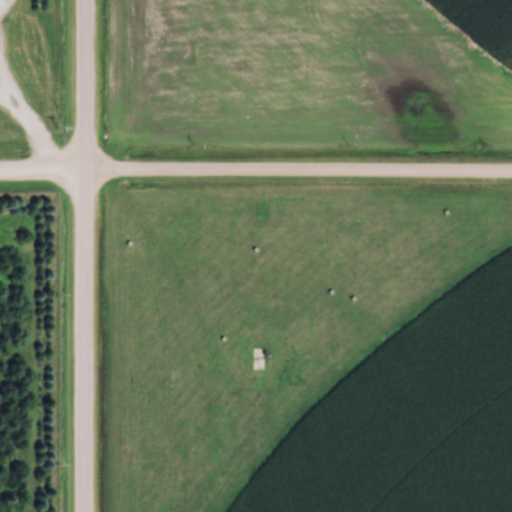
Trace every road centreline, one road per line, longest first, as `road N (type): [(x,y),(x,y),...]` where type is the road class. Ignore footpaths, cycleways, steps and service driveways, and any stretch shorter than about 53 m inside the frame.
road 1 (tertiary): [(84,511),(85,0)]
road 2 (residential): [(511,169),(0,169)]
